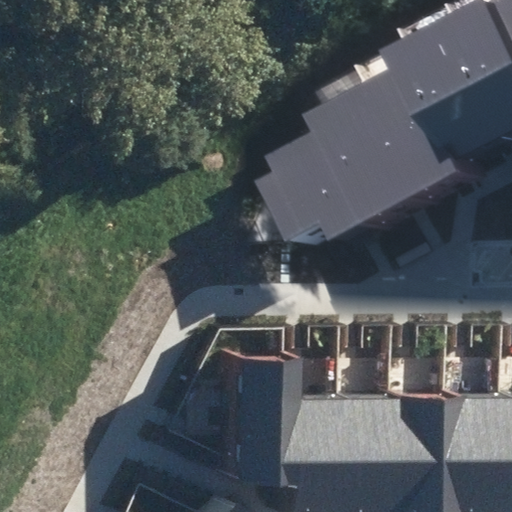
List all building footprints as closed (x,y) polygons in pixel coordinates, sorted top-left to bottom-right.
[(511,10),(507,2),(459,27),(511,128),(511,10)] [(470,166),(511,144),(511,128),(459,27),(410,52),(416,63),(470,166)] [(420,192),(470,166),(416,63),(366,89),(420,192)] [(364,221),(420,192),(366,89),(310,118),(315,129),(358,211),(364,221)] [(308,237),(358,211),(315,129),(265,155),(308,237)] [(228,479),(281,479),(281,391),(281,353),(227,353),(228,479)] [(444,390),(389,391),(389,505),(444,505),(444,390)] [(444,390),(444,505),(498,505),(498,390),(444,390)] [(511,390),(498,390),(498,505),(511,505),(511,390)] [(337,505),(337,391),(281,391),(281,479),(281,505),(289,505),(337,505)] [(337,391),(337,505),(389,505),(389,391),(337,391)] [(242,511),(222,489),(195,511),(242,511)]
